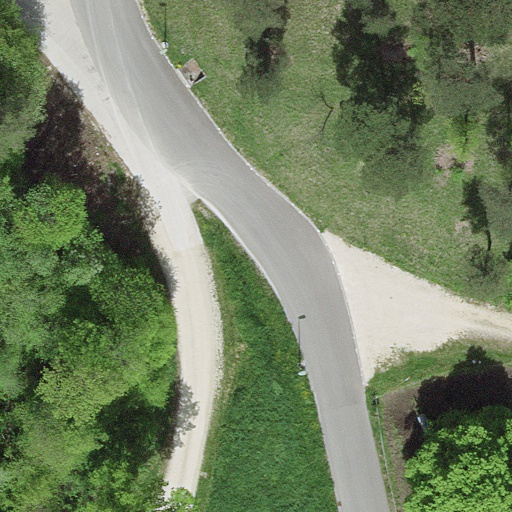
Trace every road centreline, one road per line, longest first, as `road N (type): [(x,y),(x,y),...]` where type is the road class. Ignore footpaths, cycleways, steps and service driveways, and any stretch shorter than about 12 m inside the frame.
road 1 (track): [(173,511),(200,361),(196,294),(174,209),(170,116)]
road 2 (unclassified): [(312,303),(281,243),(139,75),(103,0)]
road 3 (unclassified): [(368,511),(312,303)]
road 4 (unclassified): [(511,326),(312,303)]
